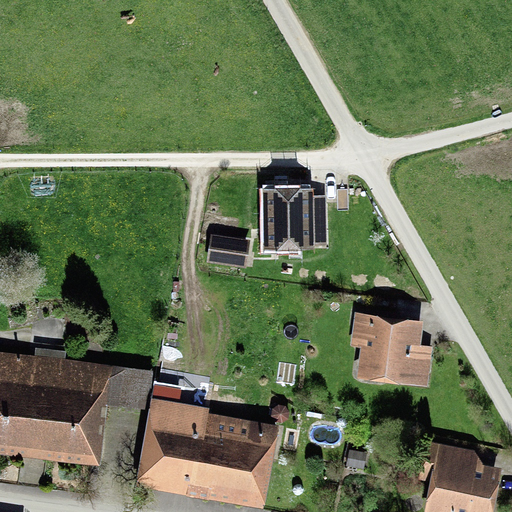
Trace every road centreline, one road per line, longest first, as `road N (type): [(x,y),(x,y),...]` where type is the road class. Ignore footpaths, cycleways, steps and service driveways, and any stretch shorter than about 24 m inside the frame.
road 1 (track): [(0,160),(361,156)]
road 2 (unclassified): [(511,422),(361,156)]
road 3 (unclassified): [(361,156),(275,0)]
road 4 (unclassified): [(511,119),(361,156)]
